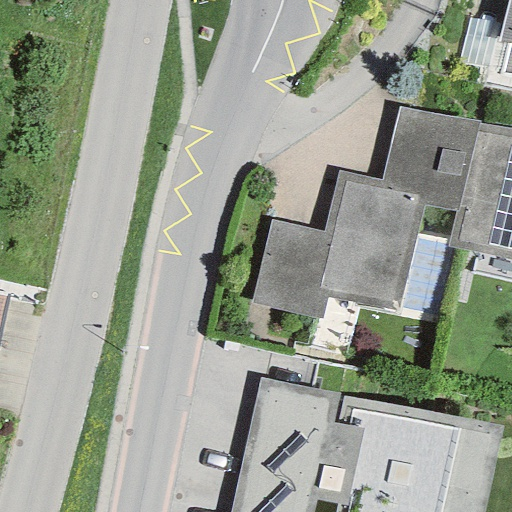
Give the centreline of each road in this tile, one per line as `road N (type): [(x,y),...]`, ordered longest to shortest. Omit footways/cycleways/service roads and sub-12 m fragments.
road 1 (tertiary): [(134,511),(204,186),(270,0)]
road 2 (tertiary): [(18,511),(61,362),(135,0)]
